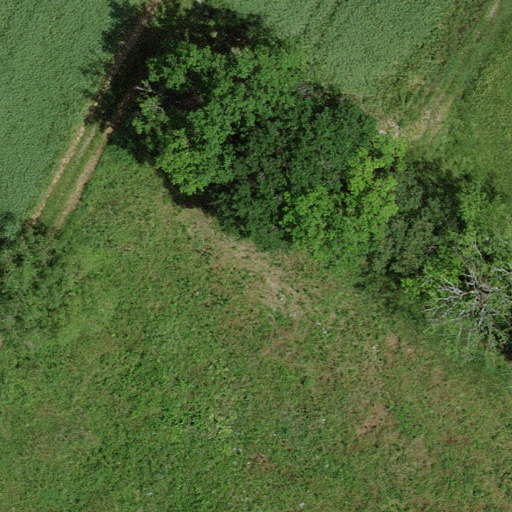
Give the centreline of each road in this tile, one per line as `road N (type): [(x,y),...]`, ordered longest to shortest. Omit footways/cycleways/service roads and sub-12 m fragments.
road 1 (track): [(170,2),(511,224)]
road 2 (track): [(0,298),(103,107),(172,0)]
road 3 (track): [(498,0),(395,148)]
